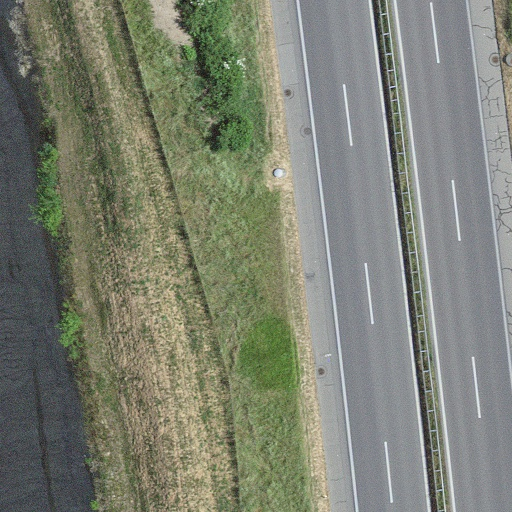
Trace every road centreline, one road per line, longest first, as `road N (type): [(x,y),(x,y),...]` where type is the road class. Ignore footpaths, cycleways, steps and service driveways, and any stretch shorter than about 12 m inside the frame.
road 1 (motorway): [(489,511),(430,0)]
road 2 (motorway): [(333,0),(392,511)]
